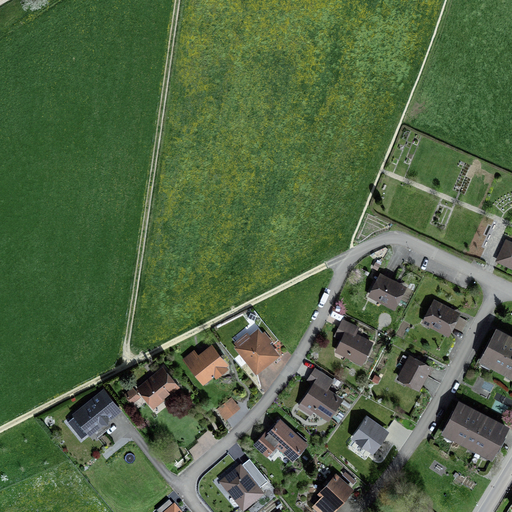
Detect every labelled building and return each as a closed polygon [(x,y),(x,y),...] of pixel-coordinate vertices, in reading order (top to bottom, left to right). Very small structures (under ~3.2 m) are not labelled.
[(403,288),(380,276),(371,294),(393,306),(403,288)] [(467,321),(434,303),(426,321),(458,337),(467,321)] [(363,327),(345,318),(335,338),(339,340),(333,350),(361,364),(374,340),(359,334),(363,327)] [(277,353),(269,344),(274,340),(264,328),(260,331),(258,328),(236,347),(256,371),(277,353)] [(511,375),(511,342),(495,335),(483,362),(511,375)] [(205,387),(233,366),(216,345),(202,356),(198,351),(185,361),(205,387)] [(429,367),(410,357),(398,378),(417,389),(429,367)] [(138,393),(141,391),(156,411),(184,390),(167,367),(138,387),(139,389),(136,391),(134,389),(126,395),(132,403),(141,396),(138,393)] [(316,370),(312,377),(324,384),(328,377),(316,370)] [(327,417),(339,398),(314,383),(300,407),(310,413),(313,408),(327,417)] [(123,419),(102,392),(74,415),(95,441),(123,419)] [(241,407),(230,395),(214,410),(225,422),(241,407)] [(492,456),(507,427),(459,404),(444,432),(492,456)] [(372,450),(393,421),(374,408),(353,437),(372,450)] [(189,428),(177,438),(187,449),(198,440),(195,436),(205,428),(196,418),(187,426),(189,428)] [(292,458),(305,443),(277,418),(253,445),(270,460),(280,448),(292,458)] [(265,495),(242,467),(223,481),(247,510),(265,495)] [(321,511),(332,511),(351,491),(334,476),(319,492),(324,496),(315,506),(321,511)]
